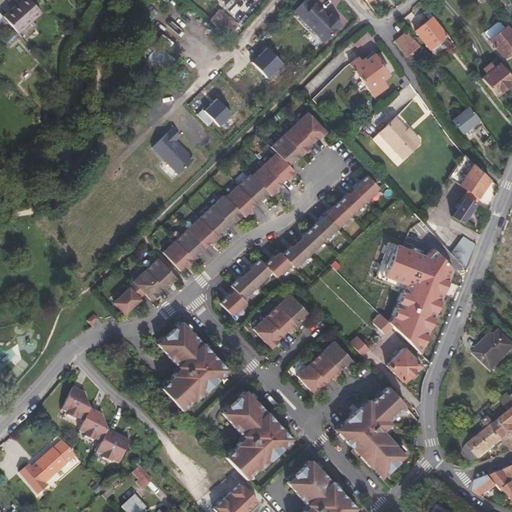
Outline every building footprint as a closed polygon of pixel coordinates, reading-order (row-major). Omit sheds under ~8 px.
[(7,24),(20,39),(33,27),(30,23),(39,14),(26,0),(24,0),(13,10),(12,9),(1,18),(2,19),(7,24)] [(302,0),(298,0),(288,11),(318,41),(336,24),(325,13),(321,17),(318,14),(319,12),(310,2),(307,5),(302,0)] [(209,19),(223,32),(234,20),(220,8),(209,19)] [(169,38),(185,26),(175,12),(159,25),(169,38)] [(445,37),(430,19),(413,32),(428,50),(445,37)] [(485,33),(488,37),(503,25),(500,22),(485,33)] [(503,25),(488,37),(487,39),(500,55),(511,45),(511,33),(505,24),(503,25)] [(119,52),(136,67),(153,49),(135,33),(126,42),(119,52)] [(418,48),(406,33),(393,44),(404,60),(418,48)] [(445,37),(428,50),(431,54),(448,40),(445,37)] [(153,49),(136,67),(154,84),(172,64),(153,49)] [(361,65),(359,62),(356,59),(345,66),(312,100),(320,109),(355,76),(371,97),(383,89),(378,81),(385,76),(372,57),(364,62),(361,65)] [(511,80),(511,77),(499,62),(493,67),(488,61),(482,67),(486,73),(479,77),(495,95),(496,94),(497,94),(502,91),(501,89),(511,80)] [(163,85),(168,90),(183,76),(178,70),(163,85)] [(407,86),(399,74),(396,78),(404,88),(407,86)] [(464,135),(480,122),(469,109),(453,122),(464,135)] [(308,114),(296,126),(314,145),(319,140),(320,141),(327,134),(308,114)] [(392,168),(416,147),(414,144),(415,142),(410,137),(407,137),(392,120),(369,141),(392,168)] [(195,158),(177,139),(181,136),(172,126),(151,146),(177,175),(195,158)] [(314,145),(296,126),(284,137),(303,157),(310,150),(309,149),(314,145)] [(303,157),(284,137),(272,149),(277,155),(290,167),(294,163),(296,164),(303,157)] [(277,155),(265,166),(283,185),(287,180),(289,182),(296,175),(290,167),(277,155)] [(490,179),(462,156),(447,179),(467,194),(453,214),(464,222),(476,204),(475,203),(490,179)] [(283,185),(265,166),(253,178),(270,196),(272,198),(279,191),(278,189),(283,185)] [(253,178),(251,176),(239,187),(256,206),(261,202),(262,203),(270,196),(253,178)] [(354,191),(365,203),(375,194),(374,192),(378,188),(367,176),(360,184),(358,186),(358,187),(354,191)] [(256,206),(239,187),(226,199),(243,217),(246,219),(253,212),(251,211),(256,206)] [(339,203),(350,215),(353,211),(355,213),(365,203),(354,191),(349,196),(348,195),(339,203)] [(226,199),(225,197),(213,209),(230,227),(235,223),(236,224),(243,217),(226,199)] [(346,218),(350,215),(339,203),(330,212),(331,213),(326,218),(337,230),(348,220),(346,218)] [(230,227),(213,209),(201,220),(220,240),(227,233),(226,232),(230,227)] [(327,239),(337,230),(326,218),(321,222),(320,221),(311,230),(322,241),(326,238),(327,239)] [(220,240),(201,220),(189,231),(206,250),(211,246),(212,247),(220,240)] [(318,245),(322,241),(311,230),(302,238),(303,240),(298,244),(310,256),(320,246),(318,245)] [(206,250),(189,231),(177,243),(196,263),(203,256),(201,255),(206,250)] [(451,251),(467,268),(476,246),(465,235),(451,251)] [(196,263),(177,243),(165,254),(182,273),(187,268),(189,269),(196,263)] [(401,287),(389,323),(391,326),(421,354),(454,271),(431,248),(423,255),(388,243),(378,279),(401,287)] [(300,266),(310,256),(298,244),(293,249),(292,247),(283,256),(292,266),(294,268),(298,264),(300,266)] [(292,266),(283,256),(281,254),(276,259),(275,257),(265,266),(271,273),(276,278),(280,274),(282,275),(292,266)] [(173,283),(176,279),(160,260),(147,272),(165,290),(168,287),(173,283)] [(265,266),(260,261),(251,269),(252,271),(247,275),(259,287),(269,278),(267,276),(271,273),(265,266)] [(147,295),(154,303),(162,296),(160,294),(165,290),(147,272),(135,283),(147,295)] [(259,287),(247,275),(242,280),(241,279),(232,287),(237,292),(243,299),(247,295),(249,297),(259,287)] [(141,300),(147,295),(135,283),(128,288),(130,290),(115,304),(126,316),(142,302),(141,300)] [(243,299),(237,292),(232,297),(230,296),(221,305),(232,316),(236,313),(238,314),(248,305),(243,299)] [(279,307),(296,325),(301,321),(302,322),(310,316),(291,296),(279,307)] [(500,316),(507,310),(496,297),(490,303),(500,316)] [(490,311),(478,298),(474,308),(483,317),(490,311)] [(267,319),(284,337),(289,333),(290,334),(297,327),(296,325),(279,307),(267,319)] [(98,318),(95,314),(87,319),(90,323),(98,318)] [(373,324),(378,329),(386,321),(381,316),(373,324)] [(279,342),(284,337),(267,319),(254,331),(273,350),(280,343),(279,342)] [(383,334),(391,326),(389,323),(386,321),(378,329),(383,334)] [(174,378),(162,389),(183,412),(195,400),(196,402),(228,372),(203,345),(183,324),(159,345),(169,356),(169,357),(181,370),(173,377),(174,378)] [(493,368),(511,349),(511,343),(500,332),(486,347),(483,344),(476,351),(493,368)] [(358,355),(366,348),(357,337),(349,345),(358,355)] [(334,343),(323,353),(340,372),(345,367),(346,369),(353,362),(334,343)] [(367,349),(366,348),(358,355),(359,357),(367,349)] [(409,355),(402,348),(385,365),(402,382),(408,375),(411,379),(416,373),(414,370),(419,365),(416,362),(417,360),(411,354),(409,355)] [(340,372),(323,353),(310,365),(328,383),(332,379),(334,380),(341,373),(340,372)] [(328,383),(310,365),(298,377),(316,396),(324,390),(322,388),(328,383)] [(92,408),(86,393),(73,388),(64,411),(71,414),(70,417),(79,420),(81,417),(88,420),(83,432),(91,434),(90,438),(99,441),(100,438),(108,441),(104,452),(111,455),(110,458),(120,462),(121,459),(128,462),(137,439),(113,429),(106,413),(92,408)] [(336,430),(338,433),(371,468),(372,468),(381,478),(405,456),(395,446),(395,445),(383,432),(391,425),(388,422),(404,407),(387,388),(370,404),(367,401),(338,428),(336,430)] [(239,447),(227,458),(248,481),(260,469),(261,470),(293,440),(264,410),(248,392),(224,414),(234,425),(233,426),(246,439),(238,445),(239,447)] [(511,409),(511,403),(508,397),(505,394),(498,399),(508,412),(511,409)] [(511,436),(511,394),(508,397),(511,403),(511,409),(508,412),(499,420),(511,436)] [(509,451),(511,449),(511,436),(499,420),(492,425),(487,419),(479,426),(481,429),(467,441),(469,443),(465,447),(462,454),(469,462),(477,457),(500,438),(509,451)] [(75,458),(62,443),(31,470),(28,466),(19,474),(38,496),(47,488),(43,484),(75,458)] [(352,511),(357,508),(321,471),(311,461),(287,482),(310,507),(303,511),(352,511)] [(140,466),(134,471),(144,483),(150,477),(140,466)] [(511,466),(502,470),(511,481),(511,466)] [(511,481),(502,470),(474,480),(472,491),(479,496),(495,486),(500,493),(503,491),(511,501),(511,481)] [(150,477),(144,483),(140,486),(143,490),(153,480),(150,477)] [(248,511),(260,502),(242,484),(215,509),(217,511),(248,511)] [(105,493),(103,495),(106,499),(116,492),(112,488),(105,493)] [(127,511),(139,511),(147,505),(137,494),(123,507),(127,511)]
